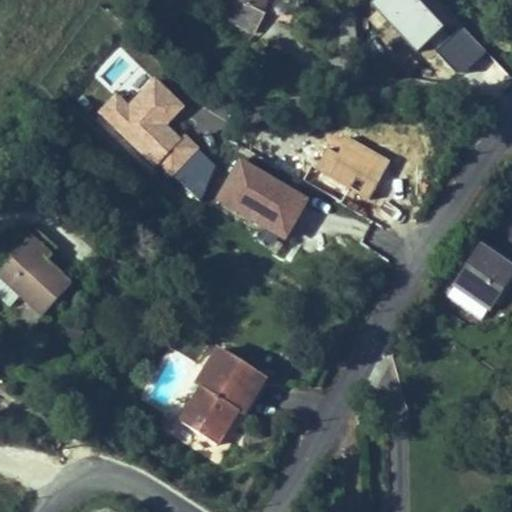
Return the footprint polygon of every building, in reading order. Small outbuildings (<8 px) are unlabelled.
[(229,0),(222,14),(256,32),(267,12),(263,9),(267,0),(229,0)] [(456,74),(464,74),(486,53),(462,28),(450,40),(413,0),(380,0),(374,6),(417,52),(427,43),(456,74)] [(405,73),(417,63),(410,56),(399,66),(405,73)] [(171,175),(197,149),(184,137),(180,141),(161,123),(166,118),(170,121),(183,108),(155,81),(129,108),(116,96),(100,112),(156,167),(160,164),(171,175)] [(85,107),(90,102),(82,95),(77,100),(85,107)] [(170,121),(166,118),(161,123),(165,126),(170,121)] [(315,129),(310,138),(321,144),(325,135),(315,129)] [(216,167),(197,149),(171,175),(201,203),(216,167)] [(240,162),(219,198),(286,237),(307,202),(240,162)] [(0,258),(0,262),(43,304),(73,273),(47,247),(50,244),(31,226),(0,258)] [(511,259),(476,236),(451,274),(453,276),(486,298),(489,299),(511,263),(511,259)] [(486,298),(453,276),(446,287),(479,308),(486,298)] [(219,446),(241,412),(246,415),(267,382),(259,377),(262,372),(225,348),(201,386),(205,389),(183,423),(219,446)]
